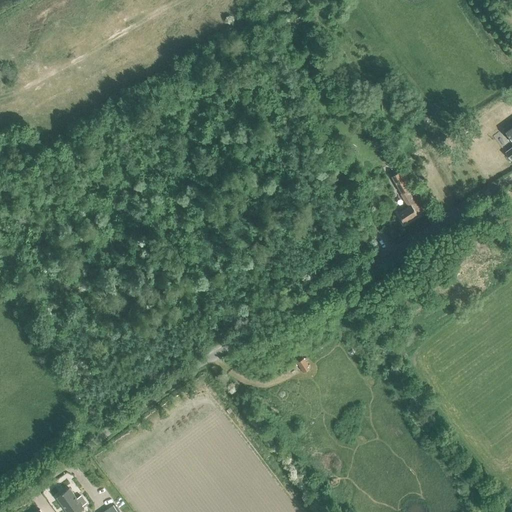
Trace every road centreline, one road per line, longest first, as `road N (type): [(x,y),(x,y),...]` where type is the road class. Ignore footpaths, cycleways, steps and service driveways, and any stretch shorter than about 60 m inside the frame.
road 1 (unclassified): [(0,510),(203,360),(511,177)]
road 2 (track): [(179,0),(0,92)]
